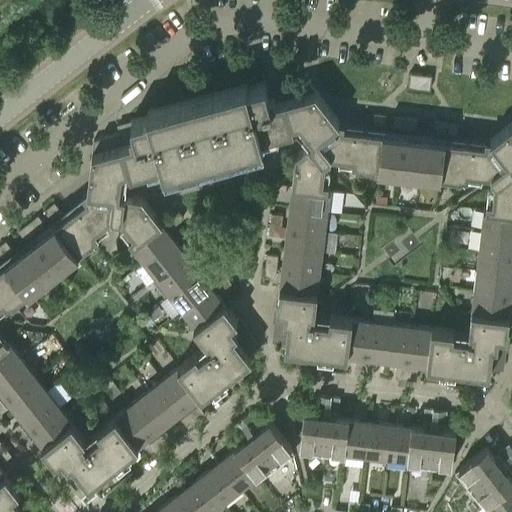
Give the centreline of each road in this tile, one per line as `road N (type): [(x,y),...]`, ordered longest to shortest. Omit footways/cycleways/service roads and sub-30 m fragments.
road 1 (residential): [(107,511),(274,381),(492,404)]
road 2 (unclassified): [(147,0),(0,117)]
